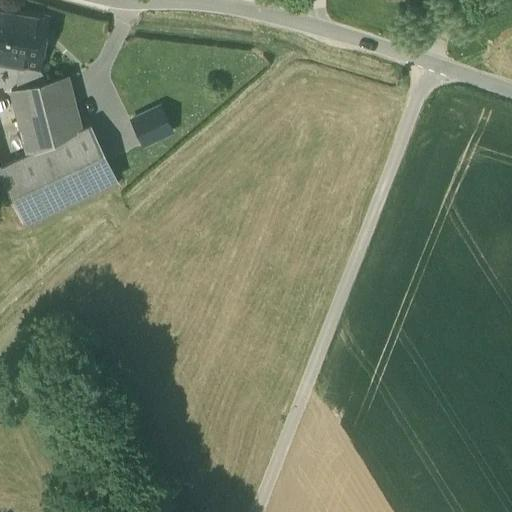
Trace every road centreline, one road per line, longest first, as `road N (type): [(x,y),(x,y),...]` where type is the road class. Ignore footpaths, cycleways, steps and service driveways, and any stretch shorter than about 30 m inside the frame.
road 1 (unclassified): [(253,511),(431,65)]
road 2 (tertiary): [(431,65),(213,5),(108,0)]
